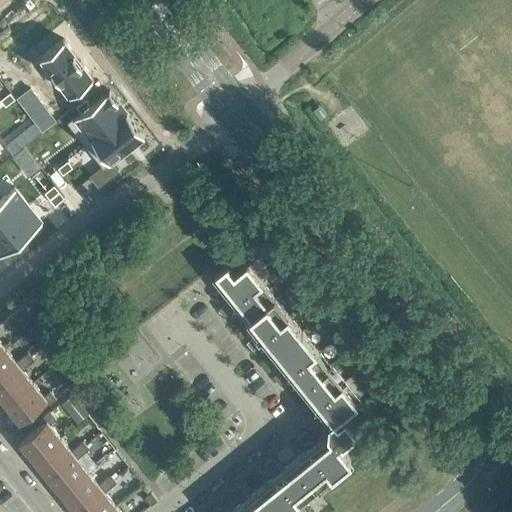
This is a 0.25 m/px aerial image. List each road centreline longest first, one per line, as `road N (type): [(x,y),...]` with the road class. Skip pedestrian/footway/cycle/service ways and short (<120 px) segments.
road 1 (tertiary): [(443,511),(486,476),(494,436),(478,400),(300,193)]
road 2 (residential): [(0,295),(226,119)]
road 3 (residential): [(162,511),(257,433),(253,412),(169,306)]
road 4 (unclassified): [(242,104),(363,0)]
road 5 (unknown): [(74,239),(0,140)]
